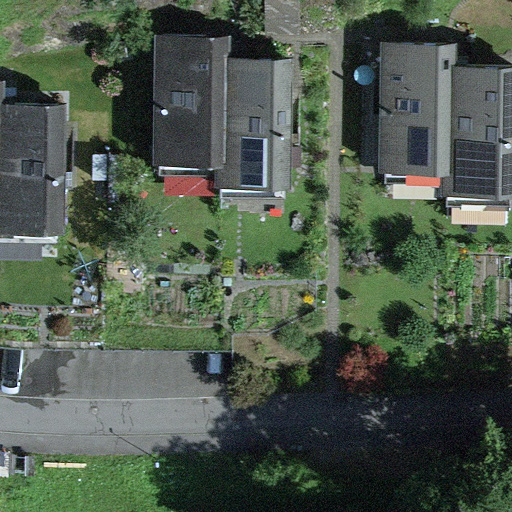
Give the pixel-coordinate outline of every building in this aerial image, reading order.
[(221,67),(221,42),(158,44),(161,169),(223,167),(221,67)] [(446,73),(446,48),(383,49),(386,175),(448,173),(446,73)] [(286,66),(221,67),(223,167),(224,195),(288,194),(286,66)] [(511,134),(511,72),(446,73),(448,173),(449,201),(511,199),(511,134)] [(60,109),(0,110),(0,237),(63,237),(60,109)]
